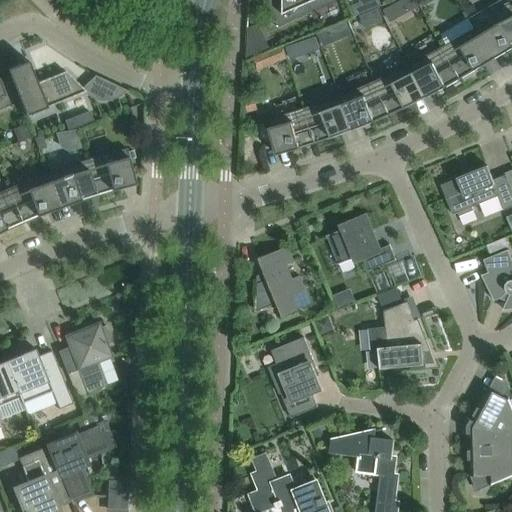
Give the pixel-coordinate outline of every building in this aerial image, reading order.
[(314,0),(281,0),(281,15),(314,0)] [(511,7),(507,0),(503,0),(470,19),(475,27),(494,59),(511,48),(511,7)] [(393,4),(384,9),(390,20),(399,15),(393,4)] [(494,59),(475,27),(456,39),(442,47),(460,79),(494,59)] [(325,30),(318,33),(323,46),(330,43),(325,30)] [(296,42),(285,46),(290,59),(301,55),(296,42)] [(442,47),(428,55),(408,65),(425,98),(446,87),(460,79),(442,47)] [(245,53),(245,61),(259,55),(257,49),(245,53)] [(28,61),(26,62),(29,67),(8,75),(19,102),(25,116),(86,92),(65,72),(36,83),(28,61)] [(425,98),(408,65),(388,75),(374,81),(389,115),(404,108),(425,98)] [(0,109),(19,102),(8,75),(0,78),(0,109)] [(95,78),(89,90),(93,99),(96,100),(100,101),(103,101),(107,101),(110,101),(114,100),(117,98),(120,96),(123,94),(125,92),(127,93),(128,91),(94,75),(93,77),(95,78)] [(374,81),(360,88),(339,95),(353,130),(375,121),(389,115),(374,81)] [(353,130),(339,95),(319,103),(304,108),(315,143),(331,138),(353,130)] [(304,108),(287,114),(266,120),(269,130),(276,155),(300,148),(315,143),(304,108)] [(135,184),(128,160),(129,160),(126,149),(101,155),(85,160),(96,196),(111,191),(135,184)] [(85,160),(67,166),(46,174),(59,208),(81,200),(96,196),(85,160)] [(459,216),(473,210),(472,207),(498,196),(504,210),(511,207),(511,189),(506,174),(493,180),(487,165),(456,178),(456,179),(441,185),(453,215),(458,213),(459,216)] [(59,208),(46,174),(25,182),(7,189),(21,223),(36,217),(59,208)] [(7,189),(0,192),(0,232),(7,229),(21,223),(7,189)] [(328,236),(339,263),(337,264),(337,265),(354,258),(355,263),(363,260),(367,271),(395,260),(396,260),(387,239),(386,239),(389,245),(378,249),(364,215),(340,225),(342,229),(326,236),(326,237),(328,236)] [(505,246),(511,243),(511,233),(501,237),(505,246)] [(267,280),(257,284),(256,284),(256,311),(277,303),(282,316),(299,310),(298,308),(311,303),(299,276),(292,279),(286,265),(294,262),(287,246),(258,258),(267,280)] [(511,260),(508,251),(509,251),(508,250),(483,260),(488,272),(482,275),(481,275),(493,300),(495,300),(497,299),(500,298),(506,301),(502,310),(511,308),(511,260)] [(396,288),(377,295),(382,306),(400,298),(396,288)] [(424,365),(424,364),(423,352),(431,352),(418,318),(414,320),(407,301),(383,311),(387,347),(378,348),(380,369),(424,365)] [(328,317),(315,322),(320,335),(333,330),(328,317)] [(76,332),(76,333),(80,343),(68,347),(86,394),(106,386),(97,362),(111,357),(106,344),(110,343),(111,343),(111,336),(109,330),(104,325),(104,326),(100,327),(98,323),(76,332)] [(318,407),(313,395),(307,380),(319,375),(304,337),(271,350),(276,364),(268,367),(279,394),(281,393),(291,418),(318,407)] [(35,349),(33,349),(34,352),(28,355),(26,352),(22,354),(22,355),(5,361),(26,414),(27,413),(23,403),(51,392),(58,409),(72,404),(51,351),(38,356),(35,349)] [(26,414),(5,361),(0,363),(0,427),(0,428),(0,426),(0,419),(24,410),(26,414)] [(465,418),(472,421),(469,426),(469,427),(469,433),(461,433),(461,434),(469,434),(470,473),(464,474),(464,475),(489,474),(492,483),(484,487),(484,488),(510,477),(509,436),(511,429),(511,405),(506,392),(505,392),(507,397),(503,398),(483,388),(483,389),(487,391),(472,420),(465,417),(465,418)] [(87,403),(81,405),(85,415),(95,411),(93,405),(87,403)] [(98,422),(95,416),(91,418),(91,416),(84,418),(88,426),(98,422)] [(43,435),(48,446),(49,446),(70,498),(69,498),(72,505),(73,505),(70,498),(74,496),(75,498),(84,495),(83,493),(87,491),(88,493),(89,493),(79,467),(78,466),(77,465),(79,456),(80,456),(81,456),(82,456),(111,446),(111,444),(106,446),(104,441),(105,441),(106,440),(107,439),(108,437),(108,436),(107,435),(103,425),(108,423),(107,422),(74,435),(73,433),(72,433),(73,436),(55,443),(51,433),(54,432),(53,431),(43,435)] [(332,451),(358,454),(356,472),(382,476),(377,511),(396,511),(397,503),(393,502),(397,475),(393,475),(396,458),(391,457),(393,441),(371,438),(370,433),(385,430),(385,428),(332,440),(331,451),(332,451)] [(55,504),(69,498),(70,498),(49,446),(48,446),(43,435),(33,439),(36,446),(41,444),(43,448),(18,458),(28,484),(24,494),(17,497),(23,511),(55,511),(58,511),(55,504)] [(329,511),(326,503),(317,481),(295,490),(289,476),(276,481),(265,455),(254,460),(259,472),(253,474),(260,491),(259,492),(259,493),(256,495),(255,499),(255,503),(258,507),(262,508),(266,508),(266,509),(275,505),(277,508),(281,506),(283,511),(290,511),(295,510),(295,511),(329,511)] [(106,508),(126,509),(127,481),(108,480),(106,508)]
